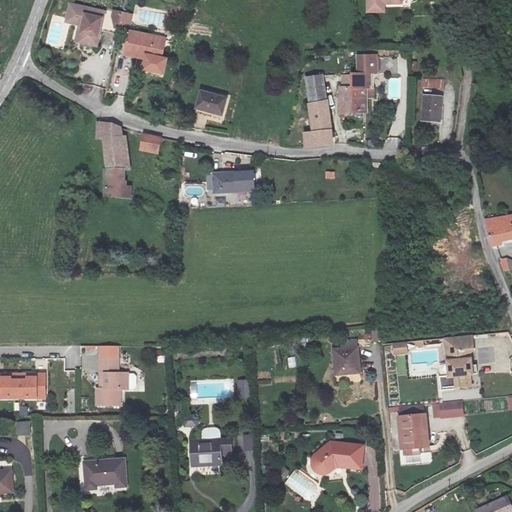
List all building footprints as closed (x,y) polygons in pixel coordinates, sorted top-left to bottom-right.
[(383,11),(383,3),(383,0),(366,0),(367,11),(383,11)] [(95,46),(103,11),(70,5),(65,22),(76,25),(72,40),(95,46)] [(115,9),(111,25),(130,29),(134,14),(115,9)] [(166,40),(129,33),(125,56),(150,61),(148,71),(163,74),(166,60),(162,60),(166,40)] [(359,74),(354,74),(354,112),(367,111),(366,88),(370,87),(370,74),(377,74),(377,55),(359,55),(359,74)] [(354,112),(354,74),(341,75),(341,112),(354,112)] [(305,78),(309,104),(327,103),(323,76),(305,78)] [(443,80),(421,78),(420,93),(441,96),(443,80)] [(224,96),(199,92),(196,109),(221,114),(224,96)] [(441,102),(420,100),(418,128),(439,129),(441,102)] [(327,103),(309,104),(310,113),(313,135),(307,136),(309,149),(330,146),(333,146),(332,138),(336,137),(334,125),(330,126),(327,103)] [(96,123),(96,140),(103,140),(107,170),(103,171),(104,195),(129,199),(129,189),(121,189),(122,171),(129,170),(126,137),(120,136),(120,128),(109,123),(96,123)] [(161,140),(142,137),(140,152),(159,155),(161,140)] [(257,195),(255,172),(215,175),(216,197),(257,195)] [(511,216),(485,220),(489,240),(491,245),(498,245),(498,241),(511,238),(511,216)] [(475,221),(454,225),(458,247),(452,248),(453,255),(468,251),(482,246),(479,241),(475,221)] [(500,263),(506,275),(511,274),(511,268),(510,269),(506,261),(500,263)] [(470,335),(446,338),(450,374),(441,375),(443,389),(473,385),(472,373),(474,373),(473,363),(470,335)] [(407,342),(393,343),(393,355),(408,354),(407,342)] [(358,376),(357,349),(329,350),(331,377),(358,376)] [(108,386),(100,385),(98,385),(98,402),(119,401),(119,386),(128,387),(129,371),(118,371),(118,356),(101,355),(101,371),(108,371),(108,386)] [(289,369),(297,367),(295,356),(287,358),(289,369)] [(9,374),(0,373),(0,391),(0,397),(36,397),(36,391),(44,391),(44,374),(26,374),(26,377),(9,377),(9,374)] [(184,416),(183,401),(176,402),(178,427),(199,426),(199,415),(184,416)] [(463,402),(442,405),(444,420),(465,417),(463,402)] [(19,406),(20,416),(28,415),(27,405),(19,406)] [(426,434),(428,434),(427,419),(397,421),(399,450),(427,447),(426,434)] [(31,421),(16,422),(16,436),(31,435),(31,421)] [(255,449),(254,435),(239,436),(240,450),(255,449)] [(231,439),(191,442),(194,468),(222,466),(222,457),(232,457),(231,439)] [(362,470),(364,447),(329,444),(310,462),(311,468),(313,474),(316,477),(324,479),(338,467),(362,470)] [(84,462),(85,490),(98,490),(97,485),(117,483),(117,487),(128,487),(126,459),(84,462)] [(0,470),(0,493),(11,492),(9,470),(0,470)]
